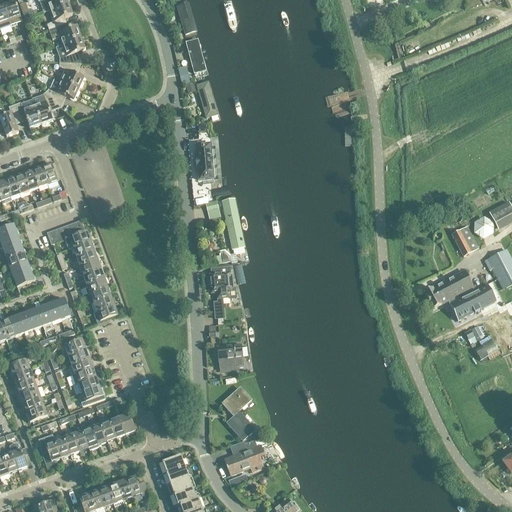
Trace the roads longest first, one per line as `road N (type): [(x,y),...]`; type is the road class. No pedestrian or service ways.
road 1 (unclassified): [(510,511),(451,450),(382,280),(375,153),(343,0)]
road 2 (residential): [(201,432),(174,99)]
road 3 (residential): [(0,502),(143,453)]
road 4 (residential): [(101,125),(113,91),(80,0)]
road 5 (residential): [(156,447),(108,325)]
road 6 (residential): [(29,231),(79,213),(54,142)]
